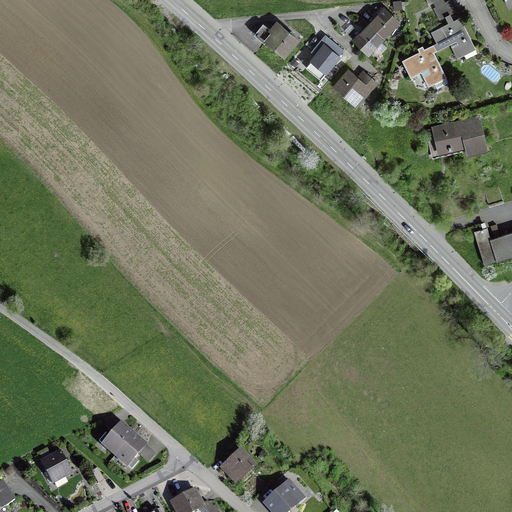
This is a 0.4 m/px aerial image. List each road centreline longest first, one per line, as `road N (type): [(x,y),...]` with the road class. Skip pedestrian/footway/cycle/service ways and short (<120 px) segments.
road 1 (secondary): [(495,311),(170,0)]
road 2 (residential): [(188,460),(69,355)]
